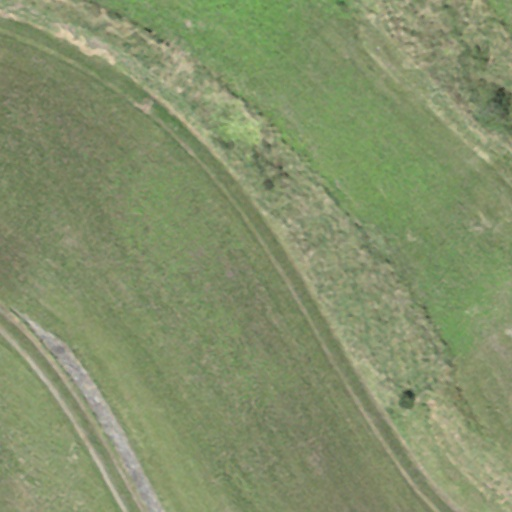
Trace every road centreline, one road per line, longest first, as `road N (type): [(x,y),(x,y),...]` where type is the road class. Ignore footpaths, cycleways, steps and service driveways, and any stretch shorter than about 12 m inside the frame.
road 1 (track): [(0,1),(193,128),(426,498),(447,511)]
road 2 (track): [(144,511),(54,355),(0,306)]
